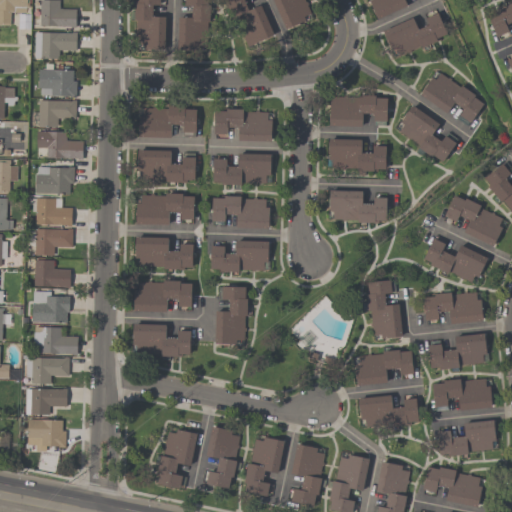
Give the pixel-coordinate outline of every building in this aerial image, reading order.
[(0,0),(28,0),(28,7),(25,7),(25,13),(13,13),(13,12),(9,12),(9,25),(0,25),(0,0)] [(39,26),(39,0),(59,0),(59,9),(74,9),(74,27),(69,27),(69,26),(39,26)] [(133,50),(133,44),(136,44),(136,35),(135,35),(135,32),(136,32),(136,30),(133,30),(133,3),(136,3),(136,0),(158,0),(158,5),(152,5),(151,16),(164,16),(163,49),(143,49),(143,50),(133,50)] [(177,17),(191,17),(191,6),(184,6),(184,0),(209,0),(209,5),(210,5),(210,23),(206,23),(206,34),(207,34),(207,36),(206,36),(206,52),(177,51),(177,17)] [(247,47),(241,34),(241,35),(239,32),(240,32),(236,21),(233,23),(226,5),(227,5),(224,0),(243,0),(247,10),(260,4),(273,36),(247,47)] [(285,29),(272,0),(303,0),(304,2),(305,1),(307,4),(306,5),(311,17),(285,29)] [(403,0),(406,5),(376,18),(368,0),(403,0)] [(495,37),(486,15),(497,11),(496,9),(511,2),(511,21),(505,25),(507,31),(495,37)] [(445,34),(438,37),(439,39),(421,48),(420,45),(408,51),(409,52),(406,53),(406,52),(397,56),(394,48),(390,50),(381,30),(411,17),(417,29),(427,25),(424,18),(436,13),(445,34)] [(75,50),(58,50),(58,58),(33,58),(33,32),(75,32),(75,50)] [(37,69),(44,69),(44,64),(52,64),(52,69),(72,70),(72,81),(75,81),(75,97),(68,97),(68,96),(50,96),(50,95),(39,95),(39,88),(37,88),(37,69)] [(446,78),(447,77),(450,79),(449,80),(459,87),(460,85),(474,95),(472,97),(482,104),(468,123),(457,116),(462,109),(453,102),(445,113),(419,94),(430,77),(434,79),(438,73),(446,78)] [(2,118),(0,118),(0,85),(3,86),(3,87),(13,88),(12,98),(3,97),(2,118)] [(361,126),(328,126),(328,97),(342,97),(342,96),(346,96),(345,97),(357,97),(357,95),(374,95),(374,98),(386,98),(386,121),(372,120),(372,113),(361,113),(361,126)] [(56,126),(37,126),(37,121),(31,121),(31,112),(37,112),(37,100),(70,100),(74,100),(74,118),(56,118),(56,126)] [(440,162),(417,147),(418,145),(398,131),(402,124),(399,122),(410,105),(439,123),(432,133),(442,140),(446,133),(455,140),(440,162)] [(137,137),(137,116),(142,116),(142,108),(151,108),(151,107),(155,107),(155,108),(167,108),(167,106),(183,106),(183,109),(195,109),(194,133),(181,133),(181,125),(170,125),(170,137),(137,137)] [(213,111),(225,111),(225,108),(242,109),(242,112),(254,112),(254,110),(258,110),(258,112),(266,112),(266,120),(270,120),(270,141),(237,140),(237,127),(226,127),(226,134),(213,134),(213,111)] [(35,148),(35,131),(64,131),(64,140),(81,140),(81,159),(76,159),(76,157),(45,157),(45,148),(35,148)] [(0,153),(23,153),(23,133),(0,133),(0,153)] [(384,169),(372,169),(372,171),(364,171),(364,175),(356,175),(356,170),(355,170),(355,168),(343,168),(343,169),(340,169),(340,168),(331,167),(331,159),(328,159),(328,138),(361,139),(360,152),(371,153),(372,146),(385,146),(384,169)] [(169,150),(169,164),(180,164),(181,152),(193,152),(192,157),(194,157),(193,182),(182,181),(182,182),(165,182),(165,179),(140,179),(140,171),(136,171),(136,149),(169,150)] [(269,175),(264,175),(264,183),(260,183),(255,183),(255,184),(252,184),(252,182),(240,182),(240,184),(220,184),(220,182),(212,182),(212,159),(225,159),(225,166),(237,166),(237,154),(270,154),(269,175)] [(16,166),(16,181),(8,181),(8,193),(0,193),(0,159),(9,159),(9,166),(16,166)] [(511,186),(511,214),(501,201),(499,202),(486,186),(488,184),(483,178),(501,164),(502,164),(505,162),(511,171),(503,178),(511,187),(511,186)] [(34,193),(34,174),(36,174),(36,166),(48,166),(48,167),(68,167),(68,166),(72,166),(72,183),(68,183),(68,193),(34,193)] [(385,220),(373,220),(373,222),(356,222),(356,219),(344,219),(344,220),(341,220),(341,219),(332,219),(332,211),(327,211),(328,190),(361,191),(361,204),(372,204),(372,197),(385,198),(385,220)] [(135,224),(135,203),(139,203),(139,195),(149,195),(149,194),(152,194),(152,195),(164,195),(164,193),(181,193),(181,196),(192,196),(192,219),(179,219),(179,212),(168,212),(168,225),(135,224)] [(492,246),(462,232),(468,220),(457,215),(455,221),(443,216),(452,195),(463,200),(464,198),(479,205),(478,208),(489,213),(490,212),(493,213),(492,214),(501,218),(497,226),(500,228),(492,246)] [(264,199),(264,207),(268,207),(268,228),(235,228),(235,214),(223,214),(223,221),(210,221),(211,198),(223,198),(223,196),(240,196),(240,199),(251,199),(251,198),(255,198),(255,199),(264,199)] [(11,229),(0,229),(0,198),(5,198),(5,220),(11,220),(11,229)] [(34,224),(34,198),(60,198),(60,208),(70,208),(70,226),(65,226),(65,224),(34,224)] [(52,255),(34,255),(34,246),(27,246),(28,231),(34,231),(34,229),(66,230),(66,229),(71,229),(70,247),(53,247),(52,255)] [(132,265),(132,258),(134,258),(134,237),(167,238),(167,250),(178,251),(178,244),(191,244),(191,267),(183,267),(183,270),(177,270),(177,269),(162,269),(162,266),(150,266),(150,267),(147,267),(147,266),(138,266),(138,265),(132,265)] [(268,270),(260,270),(260,269),(253,269),(253,271),(250,271),(250,269),(239,269),(237,271),(219,271),(217,269),(210,269),(210,245),(223,246),(223,253),(234,253),(234,238),(267,239),(266,262),(268,262),(268,270)] [(486,258),(477,277),(473,275),(470,282),(461,278),(461,279),(458,278),(458,277),(447,271),(446,273),(428,265),(429,262),(422,259),(432,238),(444,244),(441,250),(453,256),(458,245),(486,258)] [(52,260),(52,269),(68,269),(68,288),(63,288),(63,286),(33,286),(33,260),(52,260)] [(132,311),(133,290),(131,290),(132,283),(137,283),(137,282),(146,282),(146,281),(150,281),(150,282),(162,282),(162,280),(179,281),(179,283),(190,283),(190,306),(176,306),(177,299),(165,299),(165,311),(132,311)] [(401,336),(380,338),(379,334),(372,335),(371,326),(369,326),(369,323),(370,323),(369,310),(367,311),(365,294),(367,294),(366,283),(389,280),(390,293),(383,293),(385,305),(397,304),(401,336)] [(214,344),(215,311),(227,311),(228,299),(221,299),(221,286),(244,287),(244,299),(246,299),(246,316),(243,316),(243,328),(244,328),(244,331),(243,331),(243,340),(242,340),(242,346),(234,346),(234,344),(214,344)] [(30,321),(31,302),(32,302),(32,291),(49,291),(49,296),(68,296),(67,312),(66,312),(65,322),(30,321)] [(482,320),(449,323),(448,311),(436,312),(437,319),(424,320),(422,297),(433,296),(433,294),(450,293),(450,294),(475,292),(475,300),(480,299),(482,320)] [(189,355),(180,354),(180,357),(160,356),(160,354),(131,353),(131,324),(165,325),(164,338),(176,338),(176,331),(189,331),(189,355)] [(76,336),(76,355),(70,355),(70,353),(35,353),(35,345),(32,345),(32,332),(33,332),(33,327),(59,327),(59,336),(76,336)] [(482,362),(472,363),(473,364),(469,365),(469,363),(458,365),(458,367),(437,370),(437,367),(430,368),(427,345),(439,343),(440,351),(454,349),(453,336),(483,333),(485,354),(481,354),(482,362)] [(355,385),(354,364),(357,364),(357,356),(366,355),(365,354),(369,354),(369,355),(381,354),(381,351),(398,349),(398,352),(410,350),(412,374),(399,375),(398,368),(384,369),(385,382),(355,385)] [(49,384),(30,384),(30,377),(25,377),(25,359),(30,360),(30,358),(62,358),(62,357),(67,357),(67,375),(49,375),(49,384)] [(0,364),(0,379),(8,379),(8,365),(0,364)] [(490,407),(458,410),(457,397),(445,398),(446,405),(433,407),(431,383),(442,383),(442,380),(459,379),(459,381),(484,378),(484,386),(489,386),(490,407)] [(24,414),(24,389),(29,389),(29,388),(65,388),(65,406),(48,406),(48,414),(29,414),(24,414)] [(416,421),(409,422),(409,424),(388,426),(388,424),(376,425),(376,426),(373,426),(364,426),(363,419),(359,419),(357,398),(390,395),(391,407),(402,407),(401,399),(414,398),(416,421)] [(61,420),(61,431),(64,431),(64,447),(57,447),(57,445),(44,445),(44,451),(34,451),(34,445),(26,444),(26,419),(61,420)] [(462,423),(492,420),(494,441),(489,441),(490,449),(481,450),(482,451),(479,451),(479,450),(466,451),(467,454),(446,456),(446,453),(438,454),(436,431),(449,430),(449,437),(463,436),(462,423)] [(238,436),(233,461),(235,461),(231,481),(229,480),(227,489),(204,484),(207,471),(214,472),(217,459),(204,456),(210,426),(231,431),(230,434),(238,436)] [(189,465),(176,463),(174,474),(181,476),(178,488),(155,484),(158,472),(156,472),(159,455),(162,456),(164,444),(163,443),(164,440),(165,440),(167,431),(175,433),(175,429),(196,433),(189,465)] [(277,473),(263,471),(261,482),(268,483),(266,496),(243,492),(245,480),(243,479),(246,463),(249,464),(251,451),(250,451),(251,448),(252,448),(253,439),(262,441),(263,436),(283,440),(277,473)] [(293,488),(300,490),(302,476),(289,473),(295,444),(316,448),(315,452),(323,454),(318,478),(320,478),(316,498),(314,498),(312,506),(290,501),(293,488)] [(339,456),(346,458),(347,454),(368,459),(361,491),(348,488),(346,499),(352,501),(349,511),(343,511),(328,509),(330,497),(328,497),(331,480),(333,481),(336,469),(335,469),(335,466),(337,466),(339,456)] [(408,472),(406,479),(407,480),(407,484),(405,483),(402,495),(405,496),(401,511),(375,511),(377,506),(384,507),(387,493),(373,490),(380,461),(401,466),(400,470),(408,472)] [(444,500),(446,487),(435,485),(434,492),(421,489),(426,467),(437,469),(438,467),(454,470),(454,473),(466,475),(466,474),(469,474),(469,475),(478,477),(477,485),(481,486),(477,506),(444,500)]
